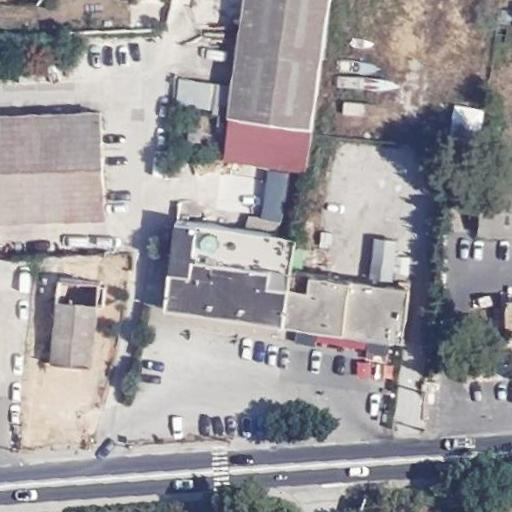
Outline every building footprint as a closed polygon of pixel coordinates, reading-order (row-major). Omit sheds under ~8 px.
[(249,0),(233,114),(262,119),(316,126),(334,0),(249,0)] [(0,221),(104,216),(100,112),(0,116),(0,221)] [(262,119),(233,114),(228,155),(257,159),(262,119)] [(263,217),(280,219),(287,170),(270,167),(263,217)] [(463,217),(475,217),(475,183),(463,184),(463,217)] [(511,184),(475,183),(475,217),(475,234),(511,235),(511,184)] [(191,259),(294,274),(299,240),(178,222),(177,237),(192,237),(191,259)] [(169,309),(286,328),(294,274),(191,259),(192,237),(177,237),(169,309)] [(369,286),(317,278),(312,314),(309,332),(403,348),(411,293),(393,290),(398,243),(376,240),(369,286)] [(92,288),(95,267),(56,261),(52,299),(42,298),(41,312),(53,313),(45,361),(86,364),(87,345),(93,343),(93,332),(88,331),(90,305),(97,305),(97,289),(92,288)] [(109,270),(95,267),(92,288),(97,289),(108,289),(109,270)] [(294,274),(286,328),(309,332),(312,314),(317,278),(294,274)] [(511,331),(511,300),(497,300),(500,331),(511,331)] [(86,364),(45,361),(35,361),(33,376),(95,381),(97,365),(86,364)]
